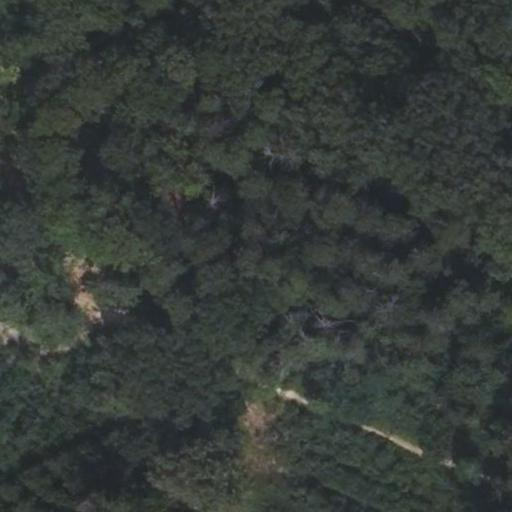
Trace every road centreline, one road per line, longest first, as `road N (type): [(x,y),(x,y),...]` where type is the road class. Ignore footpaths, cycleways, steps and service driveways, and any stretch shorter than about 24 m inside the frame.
road 1 (track): [(511,491),(150,328)]
road 2 (track): [(511,210),(481,168),(374,93),(200,0)]
road 3 (track): [(150,328),(0,261)]
